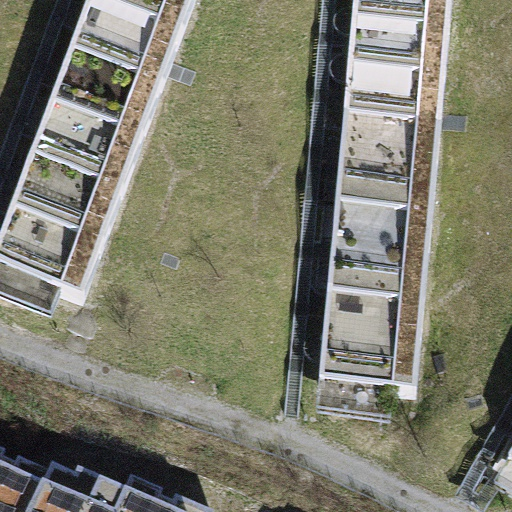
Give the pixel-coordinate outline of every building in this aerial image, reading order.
[(198,0),(98,0),(0,265),(0,279),(84,310),(198,0)] [(416,402),(450,0),(357,0),(323,394),(416,402)] [(511,443),(497,471),(511,478),(511,443)] [(48,511),(57,491),(0,465),(0,511),(48,511)] [(176,511),(138,497),(133,509),(61,480),(57,491),(48,511),(176,511)]
